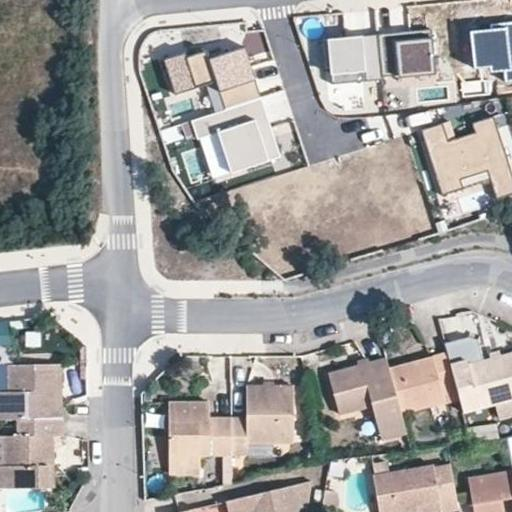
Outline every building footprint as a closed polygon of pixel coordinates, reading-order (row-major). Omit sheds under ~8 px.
[(511,80),(511,23),(493,25),(493,30),(470,32),(474,68),(490,66),(491,72),(504,71),(505,82),(511,80)] [(396,33),(378,35),(382,77),(399,76),(399,78),(436,75),(432,30),(411,32),(411,34),(396,36),(396,33)] [(378,35),(323,40),(326,69),(331,68),(332,85),(383,80),(382,77),(378,35)] [(262,98),(246,46),(210,57),(208,50),(188,56),(186,51),(164,58),(176,94),(207,84),(216,112),(262,98)] [(281,157),(262,98),(216,112),(192,120),(198,138),(218,132),(231,172),(281,157)] [(420,131),(429,159),(434,157),(436,162),(431,164),(441,197),(463,190),(460,181),(487,172),(492,187),(511,180),(511,176),(493,117),(471,124),(475,134),(448,142),(442,124),(420,131)] [(511,180),(492,187),(496,200),(511,195),(511,180)] [(0,346),(10,346),(9,322),(0,322),(0,346)] [(456,378),(452,362),(449,351),(391,366),(402,406),(446,395),(443,382),(456,378)] [(465,358),(452,362),(456,378),(462,398),(466,414),(495,407),(499,405),(511,402),(511,352),(467,365),(465,358)] [(57,398),(56,358),(8,359),(8,387),(0,386),(0,416),(27,416),(65,415),(65,398),(57,398)] [(63,358),(56,358),(57,398),(65,398),(63,358)] [(358,360),(361,367),(371,364),(370,358),(358,360)] [(0,359),(0,386),(8,387),(8,359),(0,359)] [(402,406),(391,366),(389,359),(371,364),(361,367),(332,375),(343,414),(375,407),(377,414),(381,430),(406,423),(404,413),(402,406)] [(404,413),(462,398),(456,378),(443,382),(446,395),(402,406),(404,413)] [(234,413),(234,454),(250,454),(249,440),(295,439),(294,382),(249,382),(249,413),(234,413)] [(234,454),(234,413),(217,413),(217,421),(211,422),(211,413),(210,395),(172,396),(172,466),(204,467),(204,453),(234,454)] [(511,402),(499,405),(502,418),(511,415),(511,402)] [(345,422),(377,414),(375,407),(343,414),(345,422)] [(495,407),(466,414),(474,442),(500,437),(495,407)] [(57,458),(62,458),(62,433),(66,433),(65,415),(27,416),(27,433),(2,435),(2,463),(5,463),(15,462),(16,485),(57,484),(57,458)] [(408,429),(406,423),(381,430),(383,436),(408,429)] [(6,485),(16,485),(15,462),(5,463),(6,485)] [(417,511),(416,506),(440,503),(442,511),(444,511),(460,509),(452,465),(436,468),(435,465),(374,476),(380,511),(417,511)] [(503,511),(502,500),(511,498),(511,477),(470,484),(474,511),(503,511)] [(301,511),(293,484),(227,500),(230,511),(301,511)] [(325,493),(323,510),(329,511),(339,511),(340,493),(325,493)] [(442,511),(440,503),(416,506),(417,511),(442,511)]
